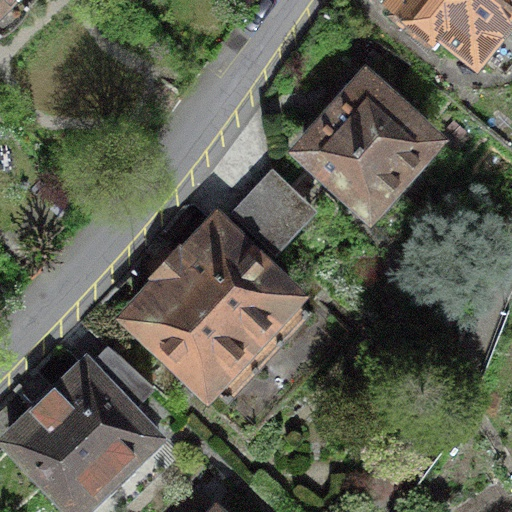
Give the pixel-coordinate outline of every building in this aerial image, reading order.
[(0,0),(0,33),(27,7),(20,0),(0,0)] [(511,63),(511,6),(504,0),(396,0),(400,3),(393,12),(426,40),(438,26),(474,57),(478,52),(504,73),(511,63)] [(430,138),(367,80),(345,104),(332,92),(315,111),(328,123),(306,147),(369,205),(430,138)] [(317,208),(273,166),(230,211),(274,253),(317,208)] [(289,293),(217,225),(185,259),(172,247),(152,269),(165,281),(135,314),(206,381),(289,293)] [(151,386),(108,343),(60,391),(54,385),(32,407),(36,412),(9,438),(76,506),(151,432),(128,409),(151,386)]
